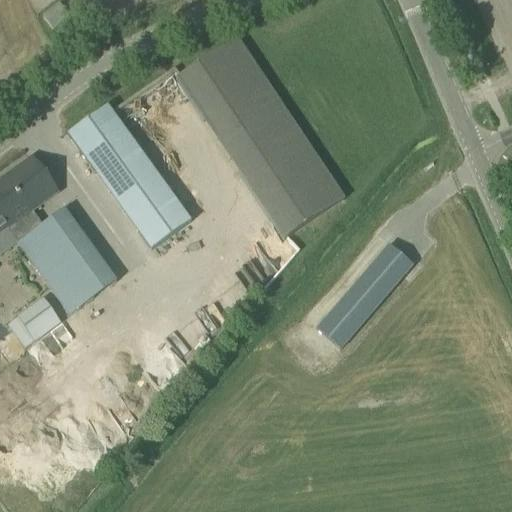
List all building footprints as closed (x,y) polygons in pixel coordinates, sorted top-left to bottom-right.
[(52,31),(68,18),(58,6),(42,19),(52,31)] [(177,80),(175,81),(278,235),(283,242),(286,240),(290,237),(343,202),(235,41),(177,80)] [(81,157),(122,127),(107,107),(66,136),(81,157)] [(0,181),(0,236),(7,231),(16,245),(41,227),(32,214),(58,195),(32,159),(0,181)] [(16,245),(69,318),(116,285),(63,211),(41,227),(16,245)] [(269,252),(276,235),(264,230),(257,247),(269,252)] [(411,265),(387,245),(315,330),(339,351),(411,265)] [(26,333),(16,340),(24,352),(60,325),(43,301),(17,320),(26,333)]
